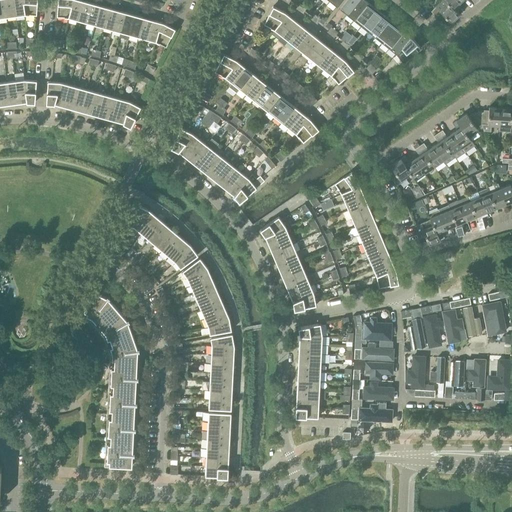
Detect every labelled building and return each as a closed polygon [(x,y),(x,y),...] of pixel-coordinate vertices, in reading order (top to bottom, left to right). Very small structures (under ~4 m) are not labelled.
[(4,0),(7,17),(16,16),(13,0),(4,0)] [(22,0),(13,0),(16,16),(25,14),(22,0)] [(22,0),(25,14),(37,15),(37,0),(22,0)] [(68,17),(69,17),(73,0),(58,0),(57,17),(68,17)] [(83,0),(81,0),(73,0),(69,17),(77,20),(83,0)] [(77,20),(86,22),(91,3),(83,0),(77,20)] [(346,0),(340,8),(347,14),(358,0),(346,0)] [(368,2),(365,0),(358,0),(347,14),(354,20),(368,2)] [(460,14),(456,10),(454,8),(453,9),(447,3),(444,0),(440,0),(435,6),(431,11),(444,25),(450,20),(451,22),(460,14)] [(444,0),(447,3),(453,9),(454,8),(461,1),(460,0),(444,0)] [(375,8),(368,2),(354,20),(361,25),(375,8)] [(95,25),(100,5),(91,3),(86,22),(95,25)] [(95,25),(103,27),(109,8),(100,5),(95,25)] [(264,24),(274,29),(287,13),(285,12),(273,6),(264,24)] [(112,29),(117,10),(109,8),(103,27),(112,29)] [(382,13),(375,8),(361,25),(368,31),(382,13)] [(112,29),(121,32),(126,12),(117,10),(112,29)] [(128,39),(129,34),(135,15),(126,12),(121,32),(119,37),(128,39)] [(278,39),(281,35),(294,19),(287,13),(274,29),(271,33),(278,39)] [(389,19),(382,13),(368,31),(375,37),(389,19)] [(129,34),(138,37),(143,17),(135,15),(129,34)] [(138,37),(147,39),(152,20),(143,17),(138,37)] [(281,35),(288,41),(301,25),(294,19),(281,35)] [(375,37),(382,42),(396,25),(389,19),(375,37)] [(147,39),(155,41),(161,22),(152,20),(147,39)] [(163,23),(161,22),(155,41),(156,42),(166,47),(175,29),(165,23),(163,23)] [(288,41),(295,46),(308,31),(301,25),(288,41)] [(389,48),(403,30),(396,25),(382,42),(379,46),(386,52),(389,48)] [(410,36),(403,30),(389,48),(396,53),(410,36)] [(295,46),(302,52),(315,36),(308,31),(295,46)] [(302,52),(309,58),(322,42),(315,36),(302,52)] [(412,37),(410,36),(396,53),(404,62),(421,47),(414,39),(412,37)] [(309,58),(317,63),(329,47),(322,42),(309,58)] [(317,63),(324,69),(336,53),(329,47),(317,63)] [(331,74),(343,59),(336,53),(324,69),(331,74)] [(235,59),(224,54),(215,72),(225,77),(238,61),(235,59)] [(344,59),(343,59),(331,74),(331,75),(338,84),(354,71),(346,61),(344,59)] [(245,67),(238,61),(225,77),(232,83),(245,67)] [(236,92),(239,88),(252,72),(245,67),(232,83),(229,87),(236,92)] [(239,88),(246,94),(259,78),(252,72),(239,88)] [(246,94),(253,99),(266,84),(259,78),(246,94)] [(18,103),(27,102),(24,79),(23,79),(15,80),(18,103)] [(25,79),(24,79),(27,102),(35,102),(37,80),(25,79)] [(15,80),(6,82),(9,104),(18,103),(15,80)] [(46,103),(54,103),(60,82),(59,82),(48,81),(46,103)] [(0,101),(0,105),(9,104),(6,82),(0,82),(0,101)] [(69,84),(60,82),(54,103),(63,106),(69,84)] [(63,106),(72,108),(78,87),(69,84),(63,106)] [(253,99),(260,105),(273,89),(266,84),(253,99)] [(86,89),(78,87),(72,108),(80,111),(86,89)] [(80,111),(89,113),(95,91),(86,89),(80,111)] [(260,105),(267,111),(280,95),(273,89),(260,105)] [(104,94),(95,91),(89,113),(98,115),(104,94)] [(98,115),(106,118),(112,96),(104,94),(98,115)] [(267,111),(274,116),(287,100),(280,95),(267,111)] [(121,99),(112,96),(106,118),(115,120),(121,99)] [(115,120),(124,123),(130,101),(121,99),(115,120)] [(274,116),(281,122),(294,106),(287,100),(274,116)] [(141,107),(130,101),(124,123),(131,126),(141,107)] [(198,104),(196,108),(195,108),(193,113),(195,114),(198,109),(203,111),(205,107),(198,104)] [(281,122),(288,127),(301,112),(294,106),(281,122)] [(491,124),(499,125),(501,108),(489,107),(489,112),(478,112),(482,126),(484,131),(491,132),(491,124)] [(499,125),(511,126),(511,113),(511,108),(501,108),(499,125)] [(214,120),(217,115),(209,110),(203,118),(211,124),(214,120)] [(308,117),(301,112),(288,127),(296,133),(308,117)] [(478,130),(482,126),(478,112),(470,117),(467,113),(456,120),(459,124),(461,126),(467,134),(476,128),(478,130)] [(310,119),(308,117),(296,133),(303,142),(319,129),(311,120),(310,119)] [(474,144),(467,134),(461,126),(459,124),(456,120),(453,123),(457,129),(452,132),(462,147),(464,151),(474,144)] [(245,132),(249,134),(252,130),(250,128),(252,125),(247,121),(242,128),(245,132)] [(171,147),(178,151),(192,133),(181,127),(171,147)] [(443,139),(453,153),(456,157),(464,151),(462,147),(452,132),(447,136),(443,139)] [(192,133),(178,151),(185,156),(199,139),(192,133)] [(206,144),(199,139),(185,156),(192,162),(206,144)] [(453,153),(443,139),(433,145),(443,160),(446,164),(456,157),(453,153)] [(213,150),(206,144),(192,162),(199,167),(213,150)] [(434,166),(443,160),(433,145),(424,152),(434,166)] [(220,155),(213,150),(199,167),(206,173),(220,155)] [(424,173),(434,166),(424,152),(419,155),(414,158),(424,173)] [(227,161),(220,155),(206,173),(213,179),(227,161)] [(275,166),(267,156),(265,159),(272,168),(275,166)] [(388,171),(394,181),(396,186),(402,181),(401,179),(410,173),(411,173),(405,165),(405,164),(404,163),(401,158),(391,165),(392,168),(388,171)] [(411,173),(410,173),(414,180),(424,173),(414,158),(409,162),(408,160),(404,163),(405,164),(405,165),(411,173)] [(234,166),(227,161),(213,179),(220,184),(234,166)] [(241,172),(234,166),(220,184),(227,190),(241,172)] [(248,178),(241,172),(227,190),(234,195),(248,178)] [(334,183),(341,193),(360,185),(359,183),(358,182),(357,180),(351,172),(334,183)] [(248,178),(234,195),(239,202),(264,181),(260,175),(256,178),(252,174),(249,178),(248,178)] [(496,208),(506,203),(500,188),(498,183),(493,185),(495,190),(490,192),(496,208)] [(511,188),(510,184),(500,188),(506,203),(511,201),(511,188)] [(363,193),(360,185),(341,193),(345,201),(363,193)] [(419,186),(422,191),(415,194),(414,194),(416,198),(423,195),(425,194),(419,186)] [(496,208),(490,192),(488,187),(478,192),(480,197),(486,212),(496,208)] [(345,201),(348,209),(367,202),(363,193),(345,201)] [(476,216),(477,216),(471,201),(470,201),(468,196),(458,200),(467,220),(476,216)] [(315,197),(310,200),(315,207),(320,204),(315,197)] [(480,197),(471,201),(477,216),(476,216),(479,222),(483,221),(482,217),(487,215),(486,212),(480,197)] [(334,206),(331,199),(320,203),(323,210),(334,206)] [(462,222),(467,220),(458,200),(448,204),(457,224),(456,224),(458,228),(462,227),(462,222)] [(348,209),(352,218),(370,210),(367,202),(348,209)] [(128,223),(134,227),(149,209),(137,204),(128,223)] [(456,224),(457,224),(448,204),(438,209),(446,228),(456,224)] [(134,227),(141,233),(156,215),(149,210),(149,209),(134,227)] [(430,218),(430,219),(432,224),(433,224),(440,239),(444,238),(441,230),(446,228),(438,209),(429,213),(430,217),(430,218)] [(352,218),(355,226),(374,218),(370,210),(352,218)] [(141,233),(148,239),(163,221),(156,215),(141,233)] [(260,229),(265,236),(285,227),(285,225),(278,216),(260,229)] [(377,226),(374,218),(355,226),(359,234),(377,226)] [(422,245),(428,242),(429,244),(440,239),(433,224),(432,224),(430,219),(415,226),(422,245)] [(148,239),(155,244),(170,227),(163,221),(148,239)] [(381,235),(377,226),(359,234),(362,243),(381,235)] [(155,244),(162,250),(176,233),(170,227),(155,244)] [(286,228),(285,227),(265,236),(268,243),(289,235),(286,228)] [(162,250),(169,256),(183,239),(176,233),(162,250)] [(292,243),(289,235),(268,243),(272,252),(292,243)] [(384,243),(381,235),(362,243),(366,251),(384,243)] [(169,256),(176,262),(191,245),(190,244),(183,239),(169,256)] [(113,252),(117,254),(122,243),(119,241),(113,252)] [(292,243),(272,252),(275,260),(296,251),(292,243)] [(366,251),(369,259),(388,251),(384,243),(366,251)] [(198,255),(191,245),(176,262),(180,268),(198,255)] [(322,250),(325,257),(331,255),(328,248),(322,250)] [(299,259),(296,251),(275,260),(279,268),(299,259)] [(369,259),(373,267),(391,260),(388,251),(369,259)] [(182,271),(187,277),(208,268),(200,257),(182,271)] [(299,259),(279,268),(282,277),(303,268),(299,259)] [(395,268),(391,260),(373,267),(376,276),(395,268)] [(208,268),(187,277),(190,285),(211,276),(208,268)] [(307,276),(303,268),(282,277),(286,285),(307,276)] [(396,270),(395,268),(376,276),(379,288),(399,283),(396,272),(396,270)] [(190,285),(194,293),(215,284),(211,276),(190,285)] [(310,284),(307,276),(286,285),(289,293),(310,284)] [(215,284),(194,293),(198,301),(218,292),(215,284)] [(289,293),(293,302),(314,293),(313,291),(310,284),(289,293)] [(98,321),(101,323),(118,308),(108,297),(94,290),(84,310),(87,312),(86,315),(92,317),(96,322),(98,321)] [(509,296),(507,290),(499,291),(500,298),(505,297),(509,296)] [(500,298),(499,291),(488,293),(489,300),(500,298)] [(198,301),(201,310),(222,301),(218,292),(198,301)] [(316,305),(314,293),(293,302),(294,309),(316,305)] [(469,297),(460,299),(459,299),(461,306),(471,304),(469,297)] [(461,306),(459,299),(449,301),(451,308),(461,306)] [(222,301),(201,310),(205,318),(225,309),(222,301)] [(500,302),(484,304),(486,312),(491,311),(494,329),(505,328),(500,302)] [(432,311),(431,305),(420,307),(422,314),(432,311)] [(474,306),(464,308),(470,335),(480,333),(474,306)] [(412,315),(422,314),(420,307),(401,311),(402,318),(412,315)] [(111,342),(133,334),(128,320),(118,308),(101,323),(103,326),(101,328),(106,333),(108,339),(110,338),(111,342)] [(205,318),(208,326),(229,317),(225,309),(205,318)] [(454,310),(444,312),(450,342),(459,340),(454,310)] [(432,344),(441,342),(436,313),(426,315),(432,344)] [(355,339),(362,339),(362,329),(362,325),(360,314),(353,315),(355,329),(355,339)] [(229,317),(208,326),(210,334),(231,330),(229,318),(229,317)] [(407,320),(411,344),(423,342),(419,318),(407,320)] [(371,337),(391,338),(391,327),(374,326),(374,319),(369,319),(369,327),(365,327),(364,337),(371,337)] [(298,327),(300,335),(322,336),(320,323),(298,327)] [(212,345),(235,346),(232,333),(210,337),(212,345)] [(114,363),(137,364),(138,349),(133,334),(111,342),(113,346),(110,347),(112,353),(112,359),(115,359),(114,363)] [(322,344),(322,336),(300,335),(299,343),(322,344)] [(322,344),(299,343),(299,352),(321,353),(322,344)] [(212,345),(211,354),(234,355),(235,346),(212,345)] [(365,358),(393,358),(393,346),(365,346),(365,358)] [(321,362),(321,353),(299,352),(298,361),(321,362)] [(234,355),(211,354),(211,363),(234,364),(234,355)] [(485,383),(486,357),(477,356),(477,364),(471,364),(470,372),(477,372),(476,383),(485,383)] [(508,381),(509,357),(499,356),(498,377),(488,377),(488,387),(495,387),(497,387),(508,388),(508,381)] [(413,358),(412,383),(425,383),(426,359),(413,358)] [(445,383),(445,358),(436,358),(437,383),(440,383),(445,383)] [(360,372),(364,372),(365,359),(361,359),(354,359),(354,368),(360,369),(360,372)] [(391,375),(391,369),(391,361),(365,359),(365,374),(391,375)] [(464,389),(465,359),(456,359),(456,389),(464,389)] [(298,361),(298,370),(321,371),(321,362),(298,361)] [(136,389),(136,377),(137,364),(114,363),(114,367),(112,367),(111,376),(111,384),(113,385),(113,388),(136,389)] [(233,373),(234,364),(211,363),(210,372),(233,373)] [(320,380),(321,371),(298,370),(298,379),(320,380)] [(210,372),(210,381),(233,382),(233,373),(210,372)] [(320,380),(298,379),(297,388),(320,389),(320,380)] [(361,379),(360,379),(353,379),(352,398),(359,399),(359,389),(360,389),(361,379)] [(363,396),(370,396),(388,397),(389,382),(364,380),(363,396)] [(210,381),(210,390),(232,391),(233,382),(210,381)] [(485,385),(477,385),(477,399),(484,399),(485,390),(485,385)] [(453,386),(445,386),(445,397),(452,398),(453,386)] [(135,415),(135,402),(136,389),(113,388),(113,392),(111,392),(110,401),(110,410),(112,410),(112,414),(135,415)] [(319,398),(320,389),(297,388),(297,397),(319,398)] [(210,390),(209,399),(232,400),(232,391),(210,390)] [(319,398),(297,397),(296,406),(319,407),(319,398)] [(352,398),(351,419),(358,419),(358,409),(361,409),(362,399),(359,399),(352,398)] [(232,400),(209,399),(209,408),(231,409),(232,400)] [(366,400),(366,415),(390,416),(391,400),(372,400),(366,400)] [(318,417),(319,407),(296,406),(296,416),(318,417)] [(208,412),(208,421),(231,422),(231,413),(208,412)] [(133,440),(134,427),(135,415),(112,414),(112,418),(109,418),(109,426),(108,435),(111,435),(111,439),(133,440)] [(208,421),(208,430),(230,431),(231,422),(208,421)] [(208,430),(207,439),(230,440),(230,431),(208,430)] [(108,443),(107,451),(107,460),(110,460),(109,465),(132,466),(133,453),(133,440),(111,439),(110,443),(108,443)] [(229,449),(230,440),(207,439),(207,448),(229,449)] [(207,448),(206,457),(229,458),(229,449),(207,448)] [(206,457),(206,466),(228,467),(229,458),(206,457)] [(228,477),(228,467),(206,466),(205,476),(228,477)]
